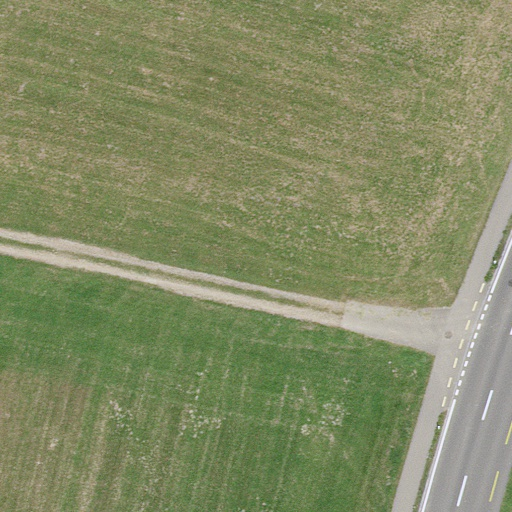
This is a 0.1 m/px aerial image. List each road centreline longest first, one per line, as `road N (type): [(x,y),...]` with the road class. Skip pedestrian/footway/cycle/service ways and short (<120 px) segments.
road 1 (track): [(506,353),(0,244)]
road 2 (secondary): [(511,337),(458,511)]
